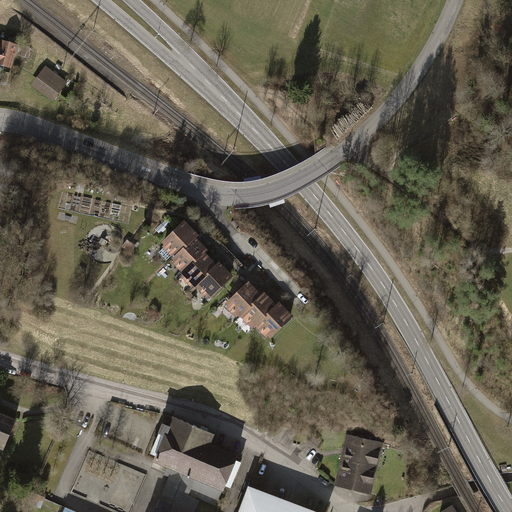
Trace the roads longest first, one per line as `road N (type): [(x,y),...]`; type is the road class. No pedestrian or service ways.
road 1 (primary): [(509,511),(366,260),(209,83)]
road 2 (residential): [(347,510),(268,446),(228,425),(0,357)]
road 3 (residential): [(199,190),(270,191),(340,154),(409,87),(455,0)]
road 4 (residential): [(0,122),(199,190)]
road 5 (track): [(373,171),(494,252),(511,250)]
road 6 (residential): [(199,190),(209,215),(300,306)]
road 7 (primary): [(101,0),(209,83)]
